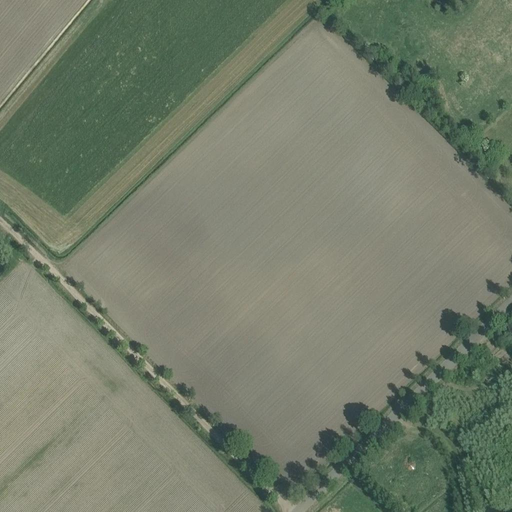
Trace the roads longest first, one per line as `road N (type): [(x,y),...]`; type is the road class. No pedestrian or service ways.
road 1 (track): [(0,220),(286,511)]
road 2 (unclassified): [(295,511),(511,301)]
